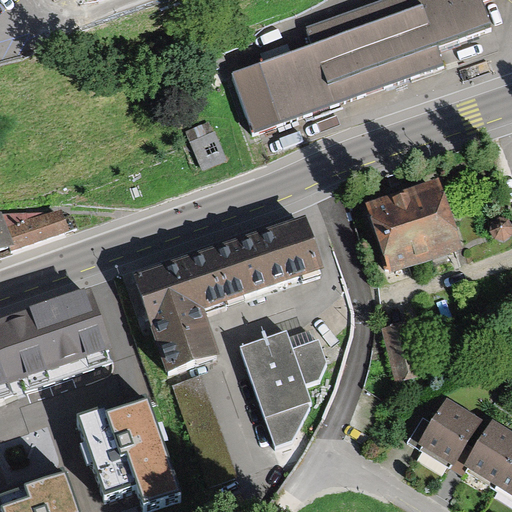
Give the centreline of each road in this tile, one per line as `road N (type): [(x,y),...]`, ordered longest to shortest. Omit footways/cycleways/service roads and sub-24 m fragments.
road 1 (tertiary): [(315,169),(0,279)]
road 2 (residential): [(315,169),(362,306),(356,364),(325,450)]
road 3 (tertiary): [(496,106),(315,169)]
road 4 (residential): [(428,511),(325,450)]
